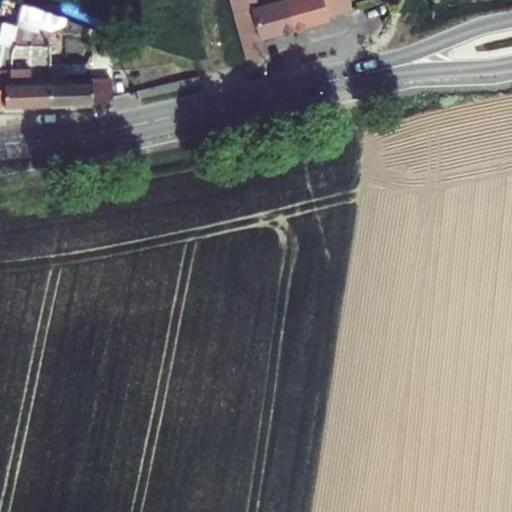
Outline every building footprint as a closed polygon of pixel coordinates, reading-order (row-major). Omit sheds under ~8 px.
[(274,30),(307,23),(303,0),(264,0),(256,2),(251,13),(258,52),(279,48),(274,30)] [(303,0),(307,23),(367,10),(365,0),(303,0)] [(0,100),(7,100),(7,64),(14,64),(15,51),(17,51),(19,42),(0,40),(0,100)] [(31,43),(19,42),(17,51),(15,51),(14,64),(7,64),(7,100),(57,99),(58,78),(59,73),(48,73),(29,66),(31,43)] [(94,78),(58,78),(57,99),(97,98),(119,92),(118,77),(94,78)]
